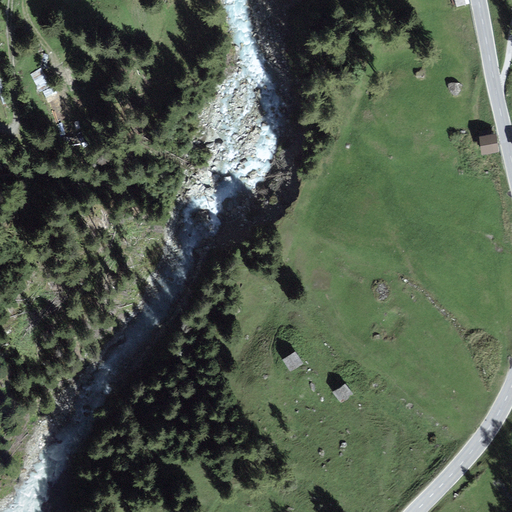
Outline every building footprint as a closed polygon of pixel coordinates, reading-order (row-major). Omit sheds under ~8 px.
[(32,75),(30,76),(37,89),(49,83),(43,70),(32,75)] [(53,94),(42,98),(45,108),(56,104),(53,94)] [(482,154),(500,150),(496,132),(478,136),(482,154)] [(297,353),(284,362),(291,373),(304,364),(297,353)] [(346,385),(334,394),(342,405),(354,396),(346,385)]
